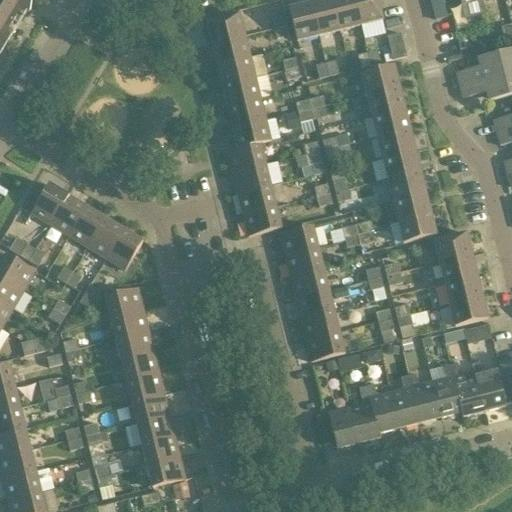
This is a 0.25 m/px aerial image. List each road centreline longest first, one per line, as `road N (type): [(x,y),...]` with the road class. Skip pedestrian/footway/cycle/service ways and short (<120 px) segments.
road 1 (residential): [(511,296),(485,172),(444,124),(412,0)]
road 2 (residential): [(312,491),(257,270),(248,262),(172,279)]
road 3 (residential): [(228,511),(172,279)]
road 4 (residential): [(172,279),(157,220),(5,134)]
road 5 (residential): [(312,491),(511,440)]
road 6 (residential): [(5,134),(81,12)]
